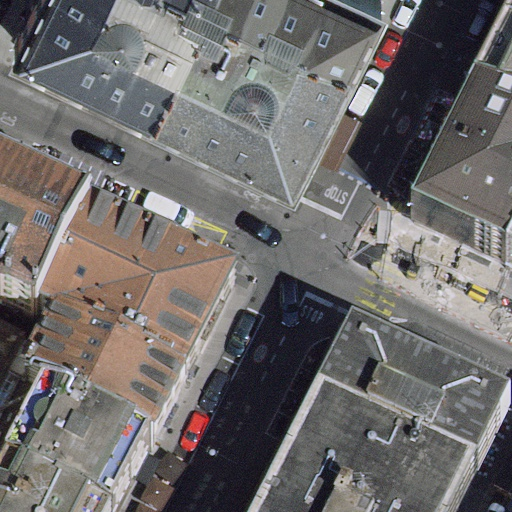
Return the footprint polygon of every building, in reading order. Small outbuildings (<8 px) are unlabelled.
[(203,0),(37,0),(17,40),(80,70),(154,104),(203,0)] [(355,52),(247,0),(203,0),(154,104),(225,137),(295,169),(355,52)] [(380,0),(247,0),(355,52),(369,24),(380,0)] [(511,30),(477,100),(511,116),(511,30)] [(415,225),(509,268),(511,262),(511,116),(477,100),(445,163),(415,225)] [(0,304),(39,324),(44,314),(91,220),(23,187),(0,176),(0,304)] [(91,220),(44,314),(62,323),(187,383),(213,333),(237,286),(158,250),(91,220)] [(62,323),(44,314),(39,324),(29,344),(47,352),(62,323)] [(47,352),(30,387),(46,395),(153,448),(172,413),(187,383),(62,323),(47,352)] [(0,398),(11,377),(28,343),(0,328),(0,398)] [(338,374),(321,408),(479,480),(510,416),(353,342),(338,374)] [(0,398),(0,470),(6,474),(46,395),(30,387),(11,377),(0,398)] [(153,448),(46,395),(6,474),(79,511),(120,511),(134,486),(153,448)] [(277,495),(268,511),(463,511),(479,480),(321,408),(277,495)] [(79,511),(6,474),(0,485),(0,511),(79,511)]
